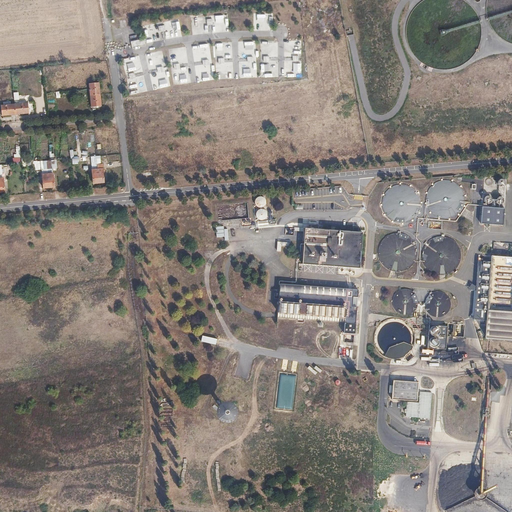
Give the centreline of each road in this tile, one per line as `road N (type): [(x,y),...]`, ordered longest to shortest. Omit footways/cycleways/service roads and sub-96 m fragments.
road 1 (unclassified): [(130,195),(511,159)]
road 2 (unclassified): [(0,208),(130,195)]
road 3 (track): [(231,346),(207,308),(205,274),(211,257),(235,248)]
road 4 (unclassified): [(120,119),(0,130)]
